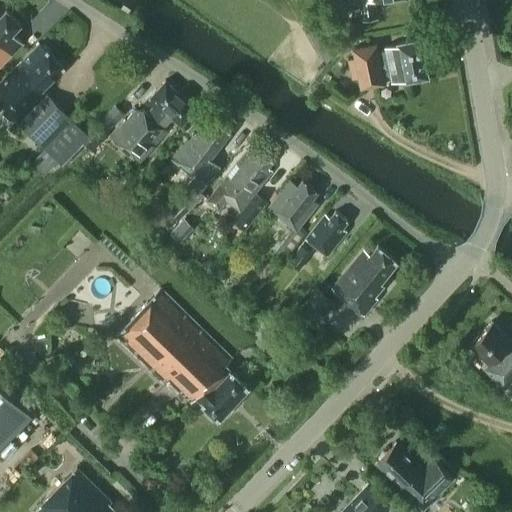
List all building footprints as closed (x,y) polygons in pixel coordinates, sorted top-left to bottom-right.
[(359,0),(362,20),(377,18),(374,0),(359,0)] [(0,64),(22,42),(11,31),(20,23),(13,16),(6,8),(0,13),(0,64)] [(344,47),(326,16),(305,27),(323,59),(344,47)] [(359,21),(340,23),(342,36),(360,33),(359,21)] [(385,46),(385,50),(377,51),(376,43),(352,48),(360,87),(384,83),(382,74),(390,73),(392,81),(404,79),(404,80),(427,75),(420,38),(397,42),(397,44),(385,46)] [(21,61),(0,82),(0,103),(29,132),(30,130),(58,159),(62,163),(89,136),(85,132),(58,103),(42,87),(63,66),(39,42),(21,61)] [(172,116),(180,124),(196,107),(165,79),(144,101),(151,107),(146,112),(143,109),(134,109),(125,120),(124,119),(109,135),(138,161),(166,130),(163,126),(172,116)] [(116,104),(96,123),(105,133),(125,114),(116,104)] [(220,165),(209,157),(230,130),(206,111),(201,111),(188,129),(192,132),(171,158),(192,175),(187,181),(196,188),(200,190),(220,165)] [(272,160),(257,147),(252,153),(247,149),(207,199),(218,208),(226,199),(240,210),(272,170),(267,166),(272,160)] [(295,229),(317,202),(311,197),(317,191),(302,179),(294,188),(290,184),(270,209),(295,229)] [(196,188),(183,200),(190,207),(204,194),(200,190),(196,188)] [(269,202),(257,191),(233,219),(246,229),(269,202)] [(181,198),(170,210),(179,219),(191,208),(190,207),(183,200),(181,198)] [(346,230),(342,227),(348,220),(335,210),(329,217),(325,213),(305,238),(326,255),(346,230)] [(300,225),(276,253),(284,260),(307,232),(300,225)] [(311,253),(300,244),(287,261),(299,269),(311,253)] [(397,260),(377,244),(370,253),(364,248),(332,287),(363,313),(377,297),(374,294),(384,283),(380,280),(397,260)] [(336,300),(318,285),(302,306),(320,320),(336,300)] [(196,395),(219,418),(249,386),(225,364),(232,357),(160,287),(116,334),(167,383),(170,380),(191,400),(196,395)] [(511,337),(510,339),(491,320),(469,343),(488,362),(484,366),(504,386),(511,377),(511,337)] [(0,443),(30,412),(0,382),(0,443)] [(399,487),(422,508),(454,475),(432,453),(420,465),(395,440),(375,460),(401,485),(399,487)] [(76,466),(36,508),(39,511),(118,511),(109,503),(112,500),(76,466)] [(341,511),(384,511),(391,505),(368,482),(346,505),(347,506),(341,511)]
